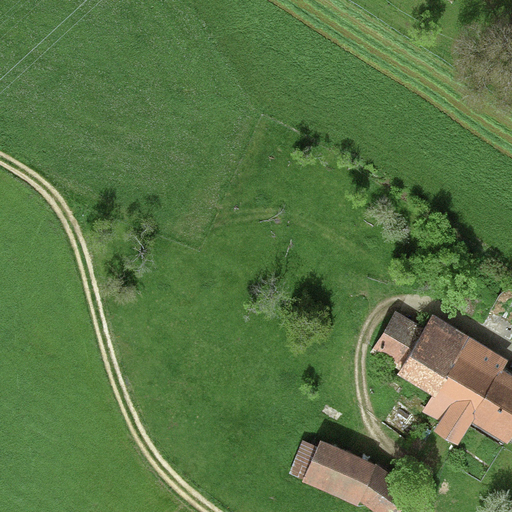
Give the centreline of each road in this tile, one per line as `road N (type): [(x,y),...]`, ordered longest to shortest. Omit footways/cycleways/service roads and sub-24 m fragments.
road 1 (track): [(0,164),(66,213),(114,396),(159,478),(203,511)]
road 2 (track): [(415,511),(407,473),(361,415),(352,366),(368,322),(389,309),(443,315)]
